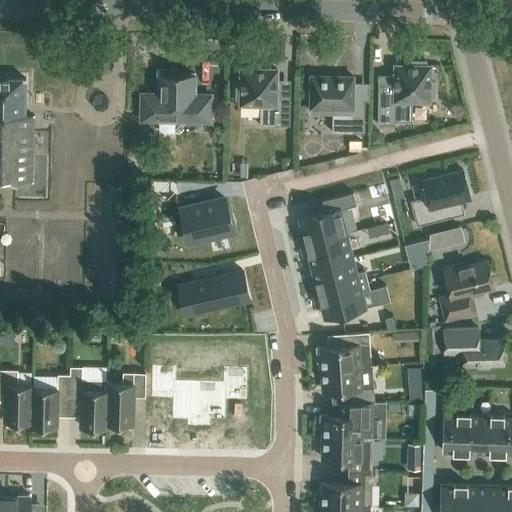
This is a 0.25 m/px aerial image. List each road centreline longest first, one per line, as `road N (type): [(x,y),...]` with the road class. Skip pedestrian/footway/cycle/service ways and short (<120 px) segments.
road 1 (tertiary): [(468,14),(0,4)]
road 2 (residential): [(254,194),(288,339),(287,469)]
road 3 (residential): [(287,469),(84,464)]
road 4 (residential): [(511,208),(468,14)]
